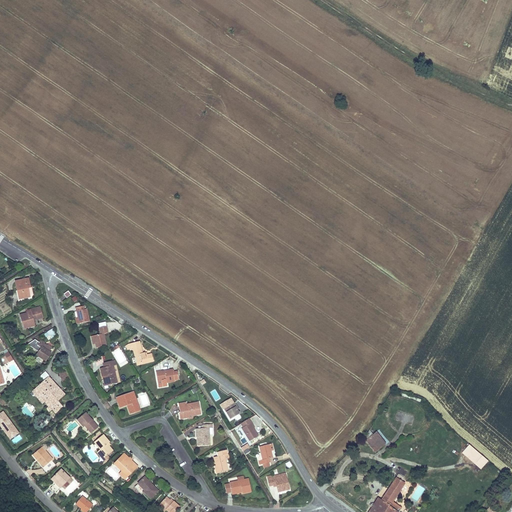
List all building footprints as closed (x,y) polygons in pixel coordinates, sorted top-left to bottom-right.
[(29,276),(14,279),(18,299),(31,296),(29,286),(31,286),(29,276)] [(83,304),(75,306),(79,323),(90,321),(87,308),(85,309),(83,304)] [(26,312),(20,314),(24,329),(36,326),(34,320),(43,317),(40,306),(26,310),(26,312)] [(95,343),(96,347),(106,346),(103,334),(109,333),(107,326),(99,328),(100,333),(93,335),(95,343)] [(52,339),(57,337),(54,328),(44,334),(46,337),(50,335),(52,339)] [(41,339),(39,342),(35,339),(27,344),(38,352),(36,355),(46,361),(52,352),(50,351),(53,347),(48,344),(47,345),(45,343),(45,342),(41,339)] [(145,356),(144,352),(143,353),(140,340),(129,342),(125,345),(128,350),(133,349),(137,365),(153,361),(152,354),(147,355),(145,356)] [(8,360),(12,358),(8,351),(4,354),(8,360)] [(117,381),(112,365),(116,365),(114,358),(102,362),(104,366),(100,367),(102,375),(105,374),(106,376),(108,383),(117,381)] [(173,370),(173,368),(156,370),(157,380),(162,379),(162,382),(162,385),(167,385),(167,382),(175,380),(175,378),(179,378),(178,369),(173,370)] [(67,380),(63,371),(59,373),(63,382),(67,380)] [(52,410),(55,414),(63,407),(58,401),(50,392),(56,386),(48,377),(49,376),(45,372),(39,377),(43,381),(32,391),(34,394),(36,392),(45,401),(49,406),(46,408),(50,412),(52,410)] [(56,386),(50,392),(58,401),(65,395),(56,386)] [(134,391),(115,397),(119,408),(128,405),(131,413),(137,410),(133,399),(136,398),(134,391)] [(416,398),(399,391),(397,395),(415,401),(416,398)] [(45,401),(36,392),(34,394),(43,403),(45,401)] [(201,414),(199,401),(186,403),(186,401),(178,403),(180,411),(178,411),(180,418),(189,416),(190,419),(193,418),(193,415),(201,414)] [(239,410),(234,403),(224,409),(230,419),(239,414),(237,410),(239,410)] [(20,434),(3,412),(0,414),(0,425),(11,440),(20,434)] [(91,432),(98,426),(86,412),(77,419),(83,426),(84,425),(91,432)] [(241,428),(249,440),(258,435),(253,427),(254,427),(248,418),(241,423),(243,426),(241,428)] [(210,444),(210,428),(213,427),(213,424),(202,424),(202,427),(195,428),(196,436),(197,436),(197,445),(210,444)] [(387,443),(377,431),(365,440),(375,452),(387,443)] [(103,434),(94,442),(100,449),(98,451),(104,457),(113,450),(108,445),(110,444),(108,442),(110,441),(103,434)] [(272,444),(259,447),(262,456),(259,456),(258,459),(259,464),(262,463),(263,464),(269,463),(270,462),(269,458),(272,458),(271,451),(274,450),(272,444)] [(43,467),(52,460),(45,451),(42,447),(35,453),(40,459),(38,461),(43,467)] [(218,472),(228,470),(225,454),(228,453),(227,449),(217,451),(218,455),(214,456),(216,465),(218,472)] [(474,451),(471,455),(483,465),(486,461),(474,451)] [(137,465),(124,453),(114,463),(122,470),(127,475),(137,465)] [(44,469),(47,472),(54,466),(50,462),(44,469)] [(70,477),(61,468),(51,478),(55,482),(49,487),(54,492),(70,477)] [(289,489),(286,472),(266,476),(269,485),(272,485),(273,486),(277,485),(278,491),(289,489)] [(230,481),(230,482),(224,483),(226,492),(232,491),(232,494),(242,492),(243,493),(251,491),(249,477),(244,478),(244,475),(237,477),(237,480),(230,481)] [(158,490),(145,476),(138,483),(145,490),(144,491),(150,497),(158,490)] [(396,477),(382,499),(399,510),(402,506),(393,500),(404,482),(396,477)] [(145,490),(138,483),(135,486),(142,493),(144,491),(145,490)] [(93,504),(82,495),(76,504),(86,511),(93,504)] [(174,511),(180,505),(171,498),(170,499),(166,495),(160,503),(166,509),(170,511),(174,511)] [(366,511),(398,511),(399,510),(382,499),(377,496),(366,511)]
